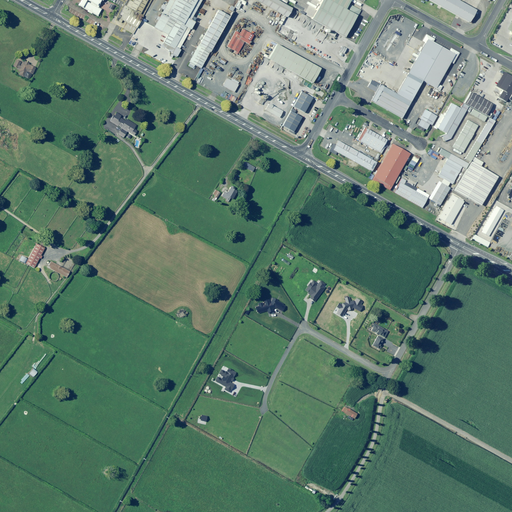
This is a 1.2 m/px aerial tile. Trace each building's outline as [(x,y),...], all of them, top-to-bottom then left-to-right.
[(81,0),(79,4),(100,16),(104,8),(100,6),(103,0),(81,0)] [(148,0),(134,0),(131,6),(127,4),(117,22),(136,32),(143,20),(139,18),(148,0)] [(202,0),(170,0),(156,26),(169,33),(162,45),(173,51),(172,53),(178,56),(183,47),(182,46),(196,20),(192,18),(202,0)] [(235,7),(238,9),(241,3),(245,5),(246,1),(244,0),(228,0),(227,3),(231,5),(228,10),(232,12),(235,7)] [(293,7),(279,0),(255,0),(287,18),(293,7)] [(305,0),(305,1),(303,0),(302,0),(299,6),(312,13),(316,7),(311,4),(312,0),(305,0)] [(352,0),(324,0),(314,20),(346,38),(363,8),(351,2),(352,0)] [(471,9),(453,0),(422,0),(463,22),(471,9)] [(231,16),(219,10),(190,62),(202,68),(231,16)] [(511,16),(503,33),(511,37),(511,16)] [(236,31),(227,46),(239,53),(245,42),(249,44),(254,35),(243,29),(240,34),(236,31)] [(457,54),(429,38),(411,72),(425,80),(438,87),(457,54)] [(321,68),(277,43),(268,59),(313,83),(321,68)] [(24,63),(17,59),(14,66),(19,69),(18,71),(20,72),(19,74),(30,80),(36,68),(29,64),(30,63),(25,60),(24,63)] [(425,80),(411,72),(400,91),(383,82),(378,90),(373,100),(404,117),(425,80)] [(234,85),(222,78),(218,86),(229,92),(234,85)] [(378,90),(383,82),(375,78),(370,86),(378,90)] [(511,87),(510,87),(503,100),(511,105),(511,87)] [(314,98),(303,92),(295,107),(306,113),(314,98)] [(492,105),(470,93),(464,104),(486,116),(492,105)] [(283,111),(269,103),(266,110),(280,118),(283,111)] [(456,108),(447,103),(433,128),(442,133),(456,108)] [(464,108),(458,105),(442,134),(439,136),(441,141),(448,137),(464,108)] [(432,115),(421,109),(412,123),(423,130),(432,115)] [(484,116),(470,109),(467,114),(481,121),(484,116)] [(121,115),(117,112),(111,122),(122,129),(119,134),(124,138),(128,131),(134,136),(137,131),(134,129),(137,125),(127,119),(126,121),(120,117),(121,115)] [(303,118),(292,112),(284,127),(294,133),(303,118)] [(475,125),(465,119),(450,147),(460,152),(475,125)] [(488,124),(483,121),(462,159),(467,162),(488,124)] [(511,138),(511,126),(511,125),(492,159),(499,162),(511,138)] [(387,141),(367,129),(360,141),(381,152),(387,141)] [(378,163),(338,141),(333,149),(373,171),(378,163)] [(410,153),(393,144),(373,180),(390,189),(410,153)] [(466,163),(436,146),(433,153),(462,169),(466,163)] [(458,168),(443,160),(435,175),(450,184),(458,168)] [(252,166),(244,162),(242,166),(250,170),(252,166)] [(499,176),(473,162),(457,192),(483,206),(499,176)] [(423,196),(397,181),(390,194),(416,208),(423,196)] [(324,186),(320,184),(318,187),(317,186),(315,190),(320,193),(324,186)] [(449,189),(441,184),(431,202),(439,206),(449,189)] [(225,192),(222,196),(229,200),(230,197),(233,199),(237,192),(231,188),(228,194),(225,192)] [(456,199),(451,196),(438,219),(451,226),(464,203),(456,199)] [(504,210),(496,206),(481,232),(489,236),(504,210)] [(25,264),(34,268),(39,259),(40,259),(42,256),(40,255),(44,248),(36,243),(25,264)] [(69,272),(50,261),(47,267),(66,277),(69,272)] [(310,298),(315,301),(325,288),(324,287),(326,285),(321,281),(318,284),(313,280),(305,290),(312,295),(310,298)] [(360,311),(363,306),(361,304),(362,302),(357,299),(355,301),(354,301),(351,301),(350,297),(345,298),(346,302),(342,303),(341,305),(339,304),(337,307),(339,309),(336,314),(342,317),(349,305),(360,311)] [(274,298),(271,303),(270,303),(269,299),(264,300),(266,305),(263,305),(262,303),(259,304),(259,306),(256,307),(258,313),(268,310),(269,312),(273,311),(272,308),(276,307),(283,311),(286,306),(277,301),(278,300),(274,298)] [(389,331),(375,324),(372,330),(386,338),(389,331)] [(385,339),(378,335),(373,345),(380,349),(385,339)] [(398,352),(388,347),(386,352),(396,357),(398,352)] [(349,368),(335,361),(333,366),(346,373),(349,368)] [(226,386),(225,388),(231,391),(235,384),(232,383),(234,378),(233,378),(236,372),(229,368),(226,373),(222,370),(219,374),(223,376),(222,379),(218,377),(216,381),(226,386)] [(358,415),(345,406),(342,411),(355,420),(358,415)]
